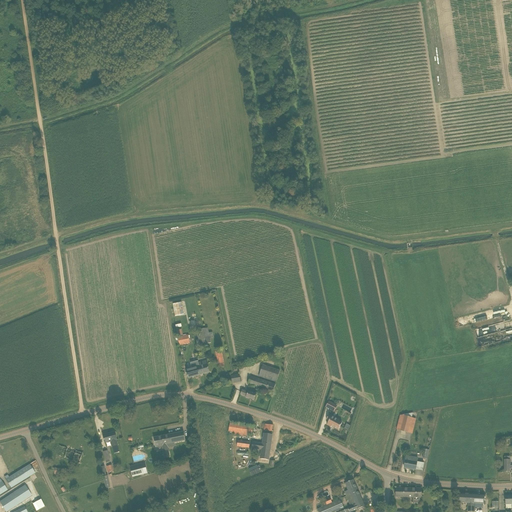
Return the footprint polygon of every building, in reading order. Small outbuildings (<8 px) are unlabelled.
[(173,304),(175,316),(184,314),(182,302),(173,304)] [(211,343),(210,339),(208,328),(202,329),(205,344),(211,343)] [(200,345),(205,344),(202,329),(197,330),(200,345)] [(178,337),(179,345),(190,343),(188,335),(178,337)] [(218,368),(225,367),(221,350),(215,351),(218,368)] [(188,378),(210,372),(206,361),(191,365),(192,369),(186,370),(188,378)] [(276,382),(278,375),(261,370),(259,376),(276,382)] [(239,374),(231,376),(233,383),(240,382),(239,374)] [(248,384),(268,391),(273,392),(275,384),(271,383),(251,376),(248,384)] [(248,392),(242,390),(241,395),(246,396),(245,397),(254,400),(256,393),(248,391),(248,392)] [(337,406),(333,404),(329,402),(326,407),(334,411),(337,406)] [(338,430),(342,423),(338,421),(338,420),(331,416),(331,417),(329,415),(326,419),(329,421),(327,425),(331,427),(331,426),(338,430)] [(412,418),(404,416),(400,431),(408,433),(412,418)] [(234,432),(252,435),(253,427),(230,424),(228,431),(234,432)] [(103,435),(105,443),(111,441),(112,447),(118,445),(116,440),(117,440),(115,432),(110,433),(110,434),(103,436),(103,435)] [(183,432),(154,438),(156,447),(162,445),(164,458),(170,457),(168,447),(175,446),(175,443),(185,441),(183,432)] [(273,435),(272,435),(264,433),(262,444),(252,442),(251,448),(261,450),(260,459),(269,460),(273,435)] [(83,452),(60,446),(59,450),(62,451),(60,457),(81,461),(83,452)] [(416,470),(416,465),(418,458),(411,457),(406,456),(406,460),(404,468),(416,470)] [(11,488),(22,481),(35,473),(30,464),(5,479),(11,488)] [(142,464),(130,467),(132,477),(144,474),(142,464)] [(106,467),(108,473),(115,471),(114,469),(113,469),(112,465),(106,467)] [(364,506),(360,495),(353,480),(345,483),(348,490),(344,492),(351,507),(344,510),(345,511),(350,511),(356,510),(364,506)] [(6,511),(32,495),(25,485),(0,501),(0,502),(5,511),(6,511)] [(421,498),(421,489),(395,488),(395,497),(413,498),(413,503),(420,503),(420,498),(421,498)] [(485,495),(459,494),(459,503),(468,503),(467,511),(474,511),(475,504),(478,504),(482,504),(484,504),(485,495)] [(35,502),(39,509),(45,507),(41,499),(35,502)] [(340,499),(332,503),(327,505),(317,509),(318,511),(334,511),(344,508),(340,499)]
